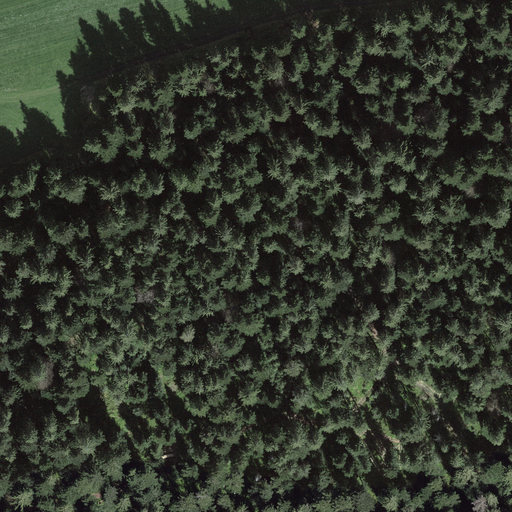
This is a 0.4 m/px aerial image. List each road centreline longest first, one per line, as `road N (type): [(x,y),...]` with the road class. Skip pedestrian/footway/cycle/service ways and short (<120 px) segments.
road 1 (track): [(468,464),(318,274),(126,212),(97,191),(79,152),(86,115),(114,71),(266,18),(377,0)]
road 2 (track): [(25,511),(125,486),(254,424),(311,414),(468,464),(493,511)]
